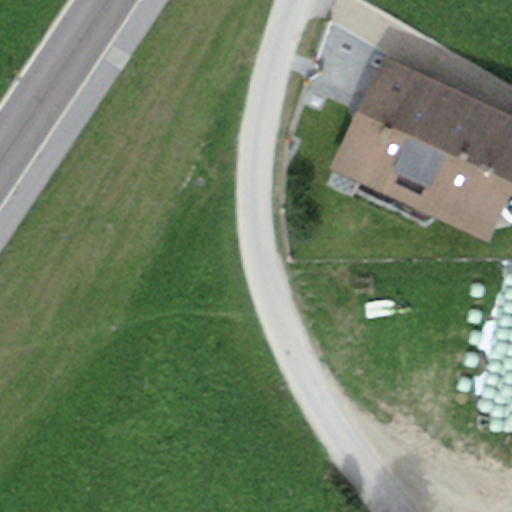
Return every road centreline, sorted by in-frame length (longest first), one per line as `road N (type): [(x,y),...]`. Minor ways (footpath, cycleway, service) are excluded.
road 1 (residential): [(293,0),(264,80),(251,240),(298,375),(399,511)]
road 2 (primary): [(100,0),(0,153)]
